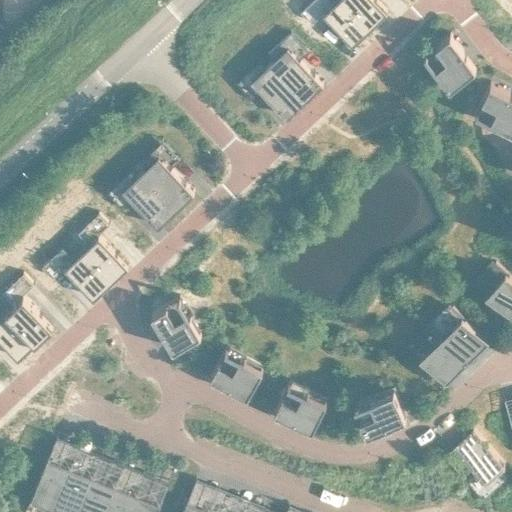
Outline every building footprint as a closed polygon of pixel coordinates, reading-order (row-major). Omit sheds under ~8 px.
[(378,0),(357,0),(351,6),(381,37),(398,21),(378,0)] [(351,6),(334,22),(363,53),(381,37),(351,6)] [(312,21),(323,33),(329,27),(320,18),(315,23),(312,21)] [(5,41),(9,45),(15,40),(11,35),(5,41)] [(435,62),(461,96),(487,77),(461,42),(435,62)] [(299,55),(280,72),(316,110),(334,93),(299,55)] [(316,110),(280,72),(262,89),(298,127),(316,110)] [(487,121),(511,133),(511,97),(501,92),(487,121)] [(170,164),(151,181),(187,219),(205,202),(170,164)] [(187,219),(151,181),(133,198),(169,236),(187,219)] [(112,225),(106,231),(115,240),(121,234),(110,222),(110,223),(112,225)] [(110,244),(93,261),(122,292),(139,275),(110,244)] [(93,261),(75,277),(104,308),(122,292),(93,261)] [(59,270),(53,276),(64,287),(70,282),(59,270)] [(486,295),(511,317),(511,276),(507,272),(486,295)] [(31,291),(39,300),(46,294),(35,283),(34,283),(37,285),(31,291)] [(35,304),(17,321),(46,352),(64,335),(35,304)] [(163,322),(184,359),(212,342),(191,305),(163,322)] [(464,315),(442,336),(478,373),(500,352),(464,315)] [(17,321),(0,336),(29,368),(46,352),(17,321)] [(478,373),(442,336),(421,357),(457,394),(478,373)] [(221,385),(258,405),(274,376),(237,356),(221,385)] [(285,420),(324,438),(338,409),(300,390),(285,420)] [(366,412),(378,443),(417,427),(405,396),(366,412)] [(456,465),(474,485),(483,477),(496,493),(511,478),(511,470),(484,439),(456,465)] [(45,511),(46,511),(48,511),(67,511),(82,476),(59,466),(40,511),(45,511)] [(92,511),(104,485),(82,476),(67,511),(92,511)] [(118,511),(126,494),(104,485),(92,511),(118,511)] [(144,511),(148,503),(126,494),(118,511),(144,511)] [(171,511),(148,503),(144,511),(171,511)]
